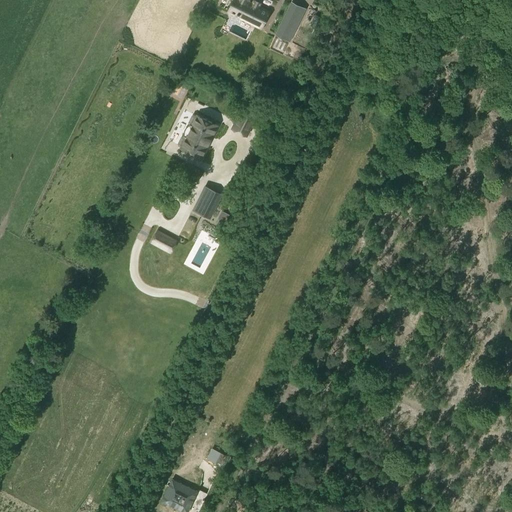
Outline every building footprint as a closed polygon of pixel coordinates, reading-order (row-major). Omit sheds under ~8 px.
[(268,12),(263,10),(247,2),(247,0),(235,0),(230,11),(261,26),(268,12)] [(293,3),(277,35),(288,41),(304,9),(293,3)] [(257,114),(243,106),(233,128),(247,135),(257,114)] [(181,146),(181,147),(202,158),(208,146),(207,146),(212,136),(213,136),(218,125),(197,115),(196,115),(194,114),(192,115),(189,122),(189,124),(186,127),(184,131),(183,136),(182,136),(178,143),(179,145),(181,146)] [(208,186),(196,211),(192,218),(207,225),(223,194),(208,186)] [(158,231),(152,241),(151,243),(170,253),(177,240),(158,231)] [(172,479),(162,501),(185,511),(187,511),(197,491),(172,479)]
